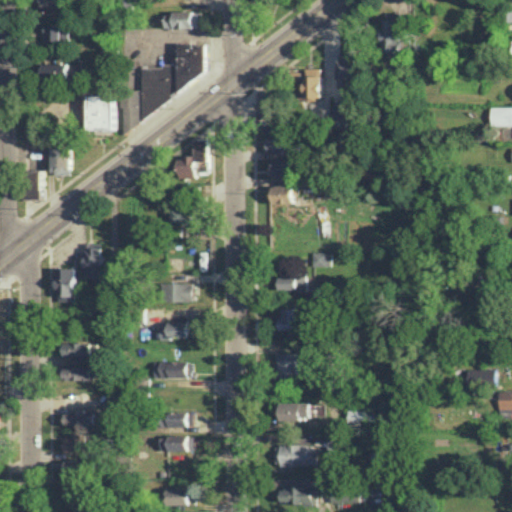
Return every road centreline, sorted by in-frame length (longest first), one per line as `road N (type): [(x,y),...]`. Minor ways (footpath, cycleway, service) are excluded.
road 1 (residential): [(238,511),(234,0)]
road 2 (tertiary): [(0,262),(339,0)]
road 3 (residential): [(33,511),(31,278),(12,253)]
road 4 (residential): [(12,253),(8,0)]
